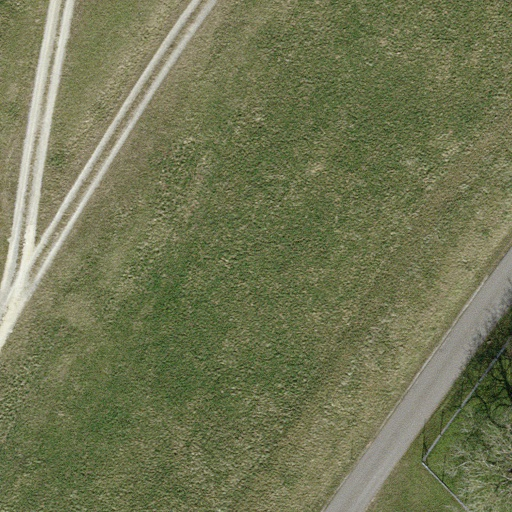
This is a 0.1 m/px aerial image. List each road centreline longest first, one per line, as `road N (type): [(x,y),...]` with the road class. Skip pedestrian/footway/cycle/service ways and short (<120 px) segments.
road 1 (track): [(208,0),(0,329)]
road 2 (track): [(64,0),(12,308)]
road 3 (unclassified): [(345,511),(511,283)]
